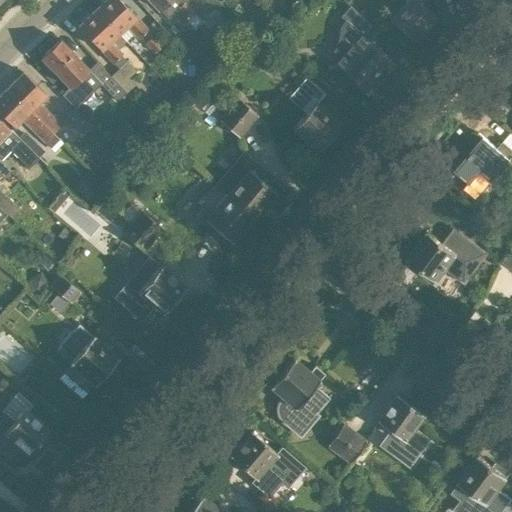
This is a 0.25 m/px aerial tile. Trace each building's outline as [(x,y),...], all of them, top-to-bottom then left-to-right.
[(138,40),(147,31),(118,0),(105,0),(95,9),(126,41),(133,35),(138,40)] [(183,0),(149,0),(167,19),(176,11),(185,21),(194,13),(201,21),(219,5),(213,0),(185,0),(185,1),(183,0)] [(405,0),(389,20),(394,24),(411,41),(434,16),(422,6),(427,0),(405,0)] [(376,49),(386,39),(350,7),(340,17),(360,35),(334,63),(367,92),(393,64),(376,49)] [(100,52),(112,64),(122,54),(118,49),(126,41),(95,9),(77,25),(101,51),(100,52)] [(164,34),(158,40),(154,36),(144,44),(154,55),(170,40),(164,34)] [(293,45),(283,35),(274,45),(284,55),(293,45)] [(76,108),(100,85),(101,85),(59,40),(40,57),(69,88),(62,95),(75,107),(76,108)] [(126,62),(119,69),(128,79),(136,72),(126,62)] [(118,69),(111,76),(127,93),(134,85),(128,79),(118,69)] [(21,71),(7,86),(21,100),(54,133),(62,125),(39,103),(46,96),(21,71)] [(117,102),(127,93),(111,76),(101,85),(100,85),(117,102)] [(305,114),(292,129),(321,153),(332,139),(329,138),(341,124),(317,103),(325,94),(305,77),(287,98),(305,114)] [(161,85),(156,89),(157,97),(163,100),(168,98),(170,92),(167,87),(161,85)] [(54,133),(21,100),(7,86),(0,92),(0,113),(15,128),(21,121),(44,144),(44,143),(50,149),(58,140),(53,135),(54,133)] [(256,115),(238,99),(229,109),(248,124),(256,115)] [(92,124),(76,108),(75,107),(64,118),(81,135),(92,124)] [(229,109),(219,121),(237,137),(248,124),(229,109)] [(0,157),(2,159),(10,151),(28,169),(39,158),(38,158),(39,157),(19,137),(18,138),(0,120),(0,157)] [(133,140),(124,130),(111,142),(121,152),(133,140)] [(509,160),(511,156),(511,150),(503,142),(496,150),(478,134),(468,145),(473,150),(455,171),(470,184),(481,172),(492,182),(510,161),(509,160)] [(2,159),(0,157),(0,174),(4,179),(11,171),(0,161),(2,159)] [(216,184),(238,203),(253,216),(274,192),(258,178),(265,170),(255,162),(239,181),(227,171),(216,184)] [(103,179),(111,170),(103,163),(95,172),(103,179)] [(101,185),(87,173),(73,188),(87,201),(101,185)] [(253,216),(238,203),(216,184),(199,203),(203,206),(195,217),(209,228),(211,225),(231,243),(253,216)] [(0,189),(0,206),(12,218),(20,209),(0,189)] [(65,197),(69,193),(65,191),(62,194),(60,193),(47,207),(53,212),(65,198),(65,197)] [(152,239),(161,230),(140,212),(132,222),(142,231),(152,239)] [(122,234),(123,235),(142,250),(152,239),(142,231),(132,222),(122,234)] [(68,244),(74,235),(63,227),(57,236),(68,244)] [(454,228),(444,245),(428,233),(408,261),(421,271),(418,274),(433,285),(436,281),(437,282),(447,270),(458,278),(465,284),(488,253),(454,228)] [(511,247),(501,262),(511,270),(511,247)] [(141,321),(154,305),(164,314),(185,288),(148,256),(113,298),(141,321)] [(40,273),(30,279),(36,290),(47,283),(40,273)] [(69,303),(79,291),(60,275),(50,287),(69,303)] [(106,373),(118,359),(91,337),(92,336),(78,325),(73,331),(72,330),(57,346),(59,347),(55,351),(71,364),(58,379),(81,399),(93,386),(98,390),(109,376),(106,373)] [(278,417),(280,421),(279,423),(283,425),(300,439),(320,416),(317,413),(329,399),(315,387),(324,375),(314,367),(309,373),(294,360),(283,373),(280,370),(268,384),(282,396),(278,402),(277,406),(276,410),(277,414),(278,417)] [(395,395),(376,421),(401,440),(390,454),(409,468),(429,440),(414,428),(423,416),(395,395)] [(27,456),(49,431),(49,430),(25,409),(14,421),(6,414),(0,421),(0,454),(4,458),(6,459),(8,459),(10,459),(12,457),(19,449),(27,456)] [(345,424),(329,446),(340,454),(356,432),(345,424)] [(251,432),(229,456),(256,480),(266,468),(280,480),(293,464),(277,451),(276,453),(251,432)] [(352,463),(367,440),(356,432),(340,454),(352,463)] [(459,484),(451,495),(460,502),(454,511),(455,511),(503,511),(511,500),(511,499),(499,490),(510,475),(494,463),(493,466),(481,457),(460,485),(459,484)] [(220,511),(201,496),(190,508),(188,506),(182,511),(220,511)]
